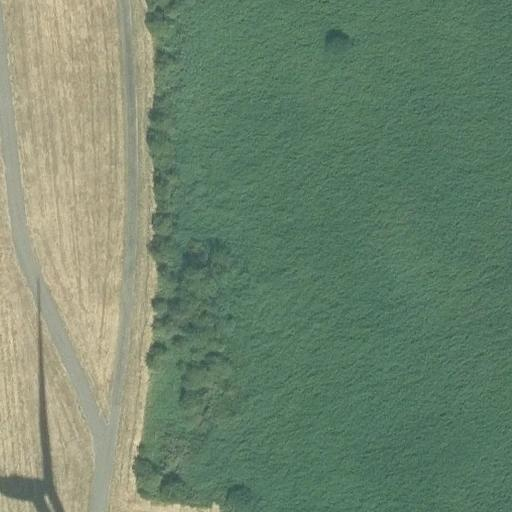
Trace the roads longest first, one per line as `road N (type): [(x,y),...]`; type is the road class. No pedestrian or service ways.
road 1 (unclassified): [(107,454),(133,211),(124,0)]
road 2 (unclassified): [(107,454),(24,257),(0,79)]
